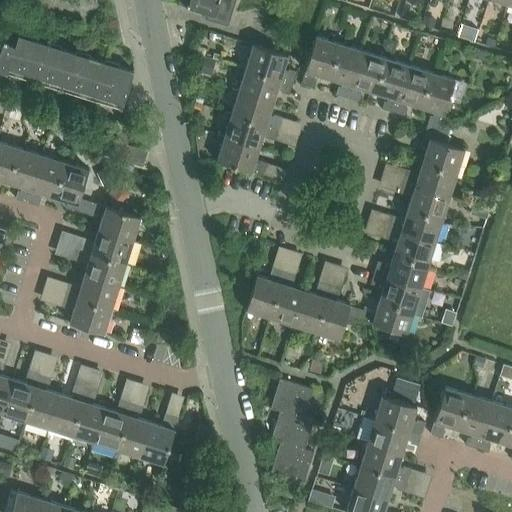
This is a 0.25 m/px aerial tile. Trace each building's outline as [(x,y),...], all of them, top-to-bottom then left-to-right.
[(213,2),(213,0),(177,0),(176,3),(206,13),(204,18),(206,19),(207,13),(229,20),(227,25),(228,26),(235,0),(218,0),(218,4),(213,2)] [(123,104),(134,71),(117,66),(116,68),(104,64),(105,62),(88,57),(88,59),(76,55),(77,53),(60,48),(59,50),(47,46),(48,44),(31,39),(31,41),(19,37),(20,35),(6,31),(0,51),(0,62),(9,66),(8,68),(123,104)] [(337,61),(342,44),(317,36),(316,36),(305,70),(301,83),(313,87),(316,79),(313,78),(315,73),(324,76),(329,59),(337,61)] [(283,69),(287,57),(287,56),(288,55),(253,44),(253,45),(246,68),(293,83),(296,71),(289,69),(288,71),(283,69)] [(348,97),(362,50),(342,44),(337,61),(329,59),(324,76),(343,82),(341,87),(338,86),(336,94),(348,97)] [(383,76),(389,59),(362,50),(348,97),(359,101),(361,93),(359,93),(360,87),(371,91),(376,73),(383,76)] [(393,112),(408,65),(389,59),(383,76),(376,73),(371,91),(389,96),(387,101),(384,101),(382,108),(393,112)] [(429,90),(435,73),(408,65),(393,112),(405,115),(407,108),(405,107),(406,102),(416,105),(422,88),(429,90)] [(289,94),(293,83),(246,68),(239,91),(273,101),(277,88),(282,90),(282,92),(289,94)] [(0,87),(17,93),(22,77),(0,70),(0,87)] [(444,114),(455,79),(454,79),(453,79),(435,73),(429,90),(422,88),(416,105),(435,111),(433,116),(430,115),(428,123),(440,127),(444,114)] [(269,115),(273,101),(239,91),(232,114),(278,128),(282,117),(275,115),(274,117),(269,115)] [(63,107),(66,99),(54,95),(52,104),(63,107)] [(275,140),(278,128),(232,114),(224,137),(259,147),(263,134),(268,136),(267,137),(275,140)] [(145,151),(134,148),(132,147),(132,149),(125,147),(126,144),(125,144),(130,127),(116,122),(106,155),(141,166),(145,151)] [(456,175),(463,149),(464,149),(464,148),(436,139),(440,127),(428,123),(421,146),(422,146),(427,147),(424,157),(441,162),(439,170),(456,175)] [(255,161),(259,147),(224,137),(217,159),(217,161),(251,171),(252,171),(264,175),(268,163),(260,160),(260,162),(255,161)] [(17,166),(23,149),(0,141),(0,179),(4,180),(10,163),(17,166)] [(27,201),(42,155),(23,149),(17,166),(10,163),(4,180),(22,186),(21,191),(18,190),(16,198),(27,201)] [(64,180),(69,163),(42,155),(27,201),(39,205),(41,197),(38,197),(40,192),(51,195),(57,178),(64,180)] [(449,195),(456,175),(439,170),(441,162),(424,157),(418,176),(413,174),(414,171),(406,169),(403,180),(449,195)] [(80,198),(89,169),(87,169),(69,163),(64,180),(57,178),(51,195),(68,200),(67,205),(66,205),(66,206),(90,214),(93,202),(80,198)] [(441,222),(449,195),(403,180),(399,192),(407,194),(408,191),(413,193),(409,204),(426,209),(424,216),(441,222)] [(132,240),(139,217),(140,218),(140,216),(106,205),(105,206),(93,202),(90,214),(97,216),(98,214),(103,216),(98,229),(132,240)] [(435,241),(441,222),(424,216),(426,209),(409,204),(404,222),(399,220),(400,217),(392,215),(388,226),(435,241)] [(427,267),(435,241),(388,226),(385,238),(392,240),(393,237),(398,239),(395,249),(412,255),(410,262),(427,267)] [(125,263),(132,240),(98,229),(94,243),(89,241),(89,239),(82,237),(78,248),(125,263)] [(118,285),(125,263),(78,248),(75,259),(83,262),(83,260),(89,261),(84,275),(118,285)] [(421,286),(427,267),(410,262),(412,255),(395,249),(390,267),(384,266),(385,263),(378,260),(374,272),(421,286)] [(270,316),(284,270),(273,266),(270,274),(272,274),(271,279),(258,275),(257,275),(246,309),(247,310),(247,309),(270,316)] [(293,323),(303,290),(290,285),(291,280),(293,281),(296,273),(284,270),(270,316),(293,323)] [(412,313),(421,286),(374,272),(371,284),(378,286),(379,283),(384,285),(381,295),(398,300),(396,308),(412,313)] [(111,308),(118,285),(84,275),(80,288),(75,287),(76,285),(68,282),(64,294),(111,308)] [(315,331),(330,284),(319,280),(316,288),(318,288),(317,294),(303,290),(293,323),(315,331)] [(339,339),(347,314),(350,305),(350,304),(349,303),(349,304),(336,300),(337,295),(339,295),(342,288),(330,284),(315,331),(338,338),(339,339)] [(104,331),(111,308),(64,294),(61,305),(69,308),(69,306),(74,307),(70,321),(70,320),(69,322),(104,333),(104,331)] [(407,332),(412,313),(396,308),(398,300),(381,295),(375,313),(350,305),(347,314),(372,322),(372,323),(407,333),(407,332)] [(0,411),(3,413),(13,379),(0,374),(2,369),(3,370),(6,362),(0,360),(0,411)] [(26,420),(40,373),(29,369),(26,377),(28,378),(27,383),(13,379),(3,413),(26,420)] [(48,427),(59,393),(46,389),(47,384),(49,384),(52,377),(40,373),(26,420),(48,427)] [(390,373),(383,394),(406,401),(412,380),(390,373)] [(304,417),(313,388),(280,378),(280,379),(282,380),(278,392),(276,391),(271,408),(282,411),(283,410),(304,417)] [(71,434),(86,387),(75,384),(72,391),(74,392),(73,397),(59,393),(48,427),(71,434)] [(467,412),(472,395),(446,387),(446,386),(445,386),(434,421),(430,433),(442,437),(444,429),(442,428),(444,423),(454,427),(459,410),(467,412)] [(94,441),(105,407),(91,403),(93,398),(95,399),(97,391),(86,387),(71,434),(94,441)] [(412,420),(416,407),(417,406),(382,395),(382,396),(375,419),(422,433),(425,422),(418,420),(417,422),(412,420)] [(477,447),(491,401),(472,395),(467,412),(459,410),(454,427),(472,432),(470,437),(467,436),(465,444),(477,447)] [(117,448),(132,402),(120,398),(118,405),(120,406),(118,411),(105,407),(94,441),(117,448)] [(500,441),(505,424),(511,425),(511,407),(491,401),(477,447),(488,451),(491,443),(488,443),(489,437),(500,441)] [(141,456),(151,421),(137,417),(139,412),(141,413),(143,405),(132,402),(117,448),(141,456)] [(304,448),(313,420),(304,417),(283,410),(282,411),(278,423),(276,422),(271,439),(282,443),(283,442),(304,449),(304,448)] [(164,463),(175,428),(174,428),(178,416),(166,412),(164,420),(166,420),(164,425),(151,421),(141,456),(163,462),(163,463),(164,463)] [(422,433),(375,419),(368,442),(402,452),(406,439),(411,441),(410,443),(418,445),(422,433)] [(511,458),(511,425),(505,424),(500,441),(511,444),(511,455),(511,458)] [(304,481),(313,451),(304,448),(304,449),(283,442),(282,443),(278,454),(276,454),(271,470),(304,481)] [(397,466),(402,452),(368,442),(360,465),(407,479),(411,468),(403,465),(403,467),(397,466)] [(407,479),(360,465),(353,488),(387,498),(391,485),(397,486),(396,488),(404,491),(407,479)] [(383,511),(387,498),(353,488),(346,510),(346,511),(347,511),(391,511),(389,511),(388,511),(383,511)] [(39,511),(44,499),(18,491),(17,490),(10,511),(39,511)] [(61,511),(64,505),(44,499),(39,511),(61,511)]
